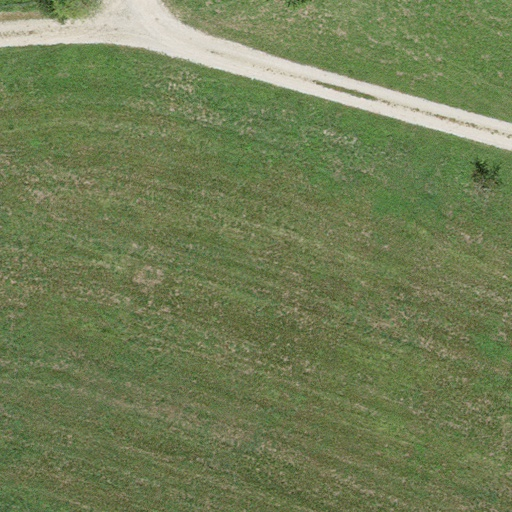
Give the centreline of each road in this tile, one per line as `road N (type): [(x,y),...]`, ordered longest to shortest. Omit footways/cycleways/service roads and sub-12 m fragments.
road 1 (track): [(129,0),(133,33),(511,142)]
road 2 (track): [(133,33),(55,28),(0,37)]
